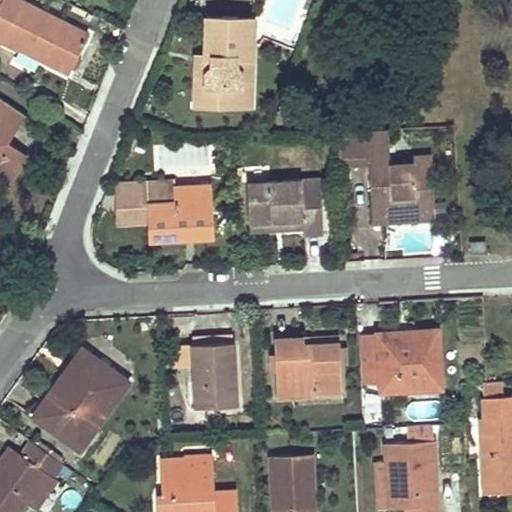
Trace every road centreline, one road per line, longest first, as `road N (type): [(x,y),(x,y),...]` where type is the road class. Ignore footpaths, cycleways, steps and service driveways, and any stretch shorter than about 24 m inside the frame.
road 1 (residential): [(511,274),(42,302)]
road 2 (residential): [(42,302),(158,0)]
